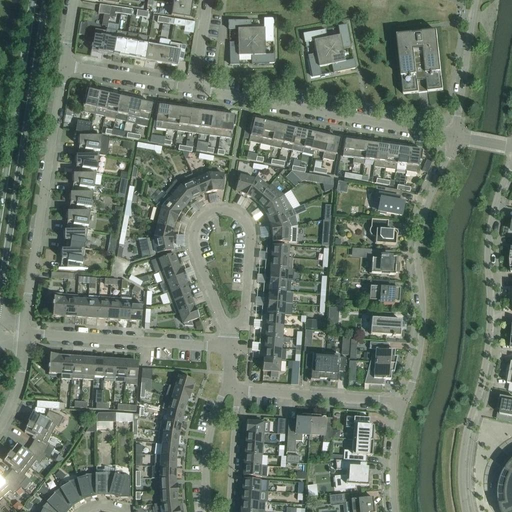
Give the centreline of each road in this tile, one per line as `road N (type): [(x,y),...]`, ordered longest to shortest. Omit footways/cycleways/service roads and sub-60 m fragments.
road 1 (residential): [(466,511),(464,448),(490,325),(490,230),(511,167)]
road 2 (secondary): [(0,296),(46,0)]
road 3 (residential): [(230,335),(194,250),(199,218),(225,207),(250,227),(244,316)]
road 4 (residential): [(454,137),(422,216),(422,331),(403,402)]
road 5 (residential): [(63,65),(24,334)]
road 6 (residential): [(454,137),(193,89)]
road 7 (residential): [(229,348),(24,334)]
road 8 (secondary): [(31,0),(0,201)]
road 9 (residential): [(403,402),(237,390)]
road 10 (residential): [(475,0),(454,137)]
road 11 (residential): [(193,89),(63,65)]
road 12 (residential): [(208,511),(208,434),(227,385)]
road 13 (residential): [(229,511),(237,390)]
